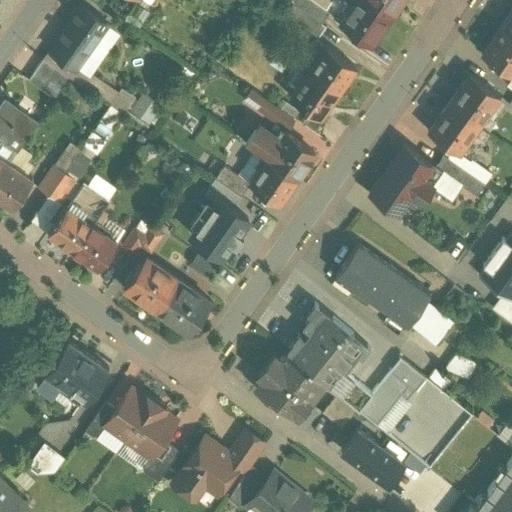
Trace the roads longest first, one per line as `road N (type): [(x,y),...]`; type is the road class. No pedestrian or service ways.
road 1 (residential): [(449,0),(195,357)]
road 2 (residential): [(195,357),(402,511)]
road 3 (residential): [(0,231),(195,357)]
